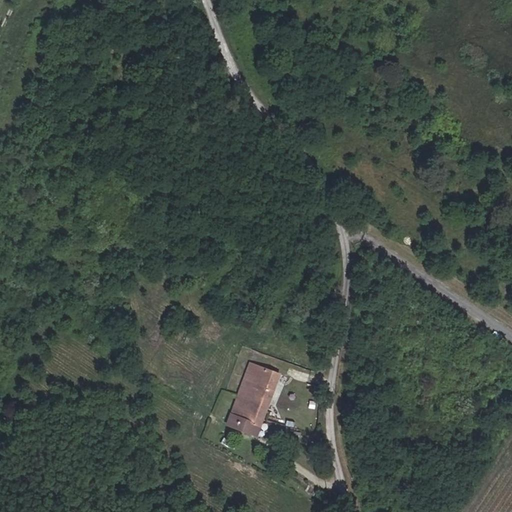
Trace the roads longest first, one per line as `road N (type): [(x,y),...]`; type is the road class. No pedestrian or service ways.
road 1 (unclassified): [(341,225),(349,279),(342,392),(361,511)]
road 2 (unclassified): [(204,0),(233,77),(337,200),(341,225)]
road 3 (unclassified): [(341,225),(511,338)]
